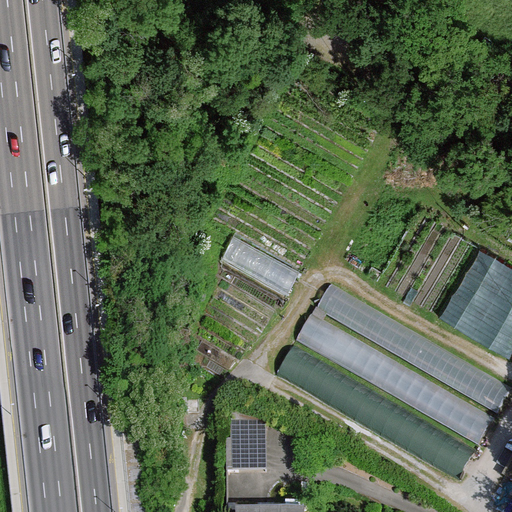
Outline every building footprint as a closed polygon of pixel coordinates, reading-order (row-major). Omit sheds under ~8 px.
[(384,337),(396,313),(334,283),(322,307),(384,337)] [(295,350),(281,377),(467,469),(481,441),(295,350)] [(511,382),(456,351),(444,374),(504,408),(511,393),(511,382)] [(484,440),(498,414),(448,387),(434,412),(484,440)] [(149,511),(137,398),(121,400),(132,511),(149,511)] [(240,443),(240,472),(269,472),(268,425),(268,419),(229,415),(228,442),(240,443)] [(240,472),(240,443),(228,442),(228,473),(240,472)] [(286,511),(304,511),(305,502),(286,503),(286,511)]
